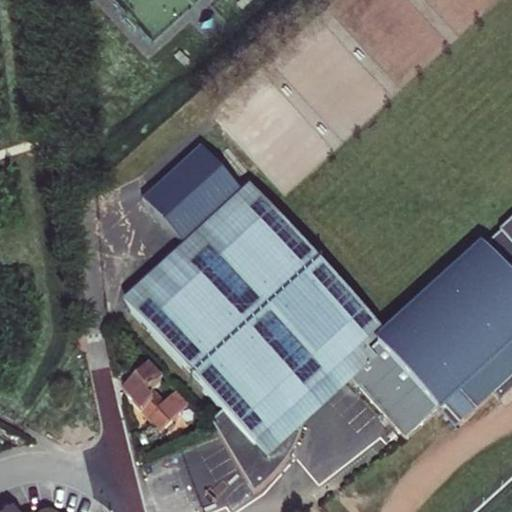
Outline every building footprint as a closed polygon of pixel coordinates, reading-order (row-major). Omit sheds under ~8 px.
[(187,249),(243,198),(202,152),(145,204),(187,249)] [(381,334),(373,324),(259,198),(131,313),(222,414),(213,423),(211,424),(255,495),(270,483),(286,464),(301,436),(309,399),(381,334)] [(345,376),(399,435),(405,442),(438,413),(444,408),(460,426),(494,397),(511,380),(511,223),(501,233),(502,234),(501,236),(345,376)] [(142,414),(162,435),(189,407),(176,394),(165,405),(152,392),(162,383),(138,359),(118,379),(127,389),(123,393),(142,414)] [(511,380),(494,397),(500,404),(511,393),(511,380)] [(438,413),(455,432),(460,426),(444,408),(438,413)]
